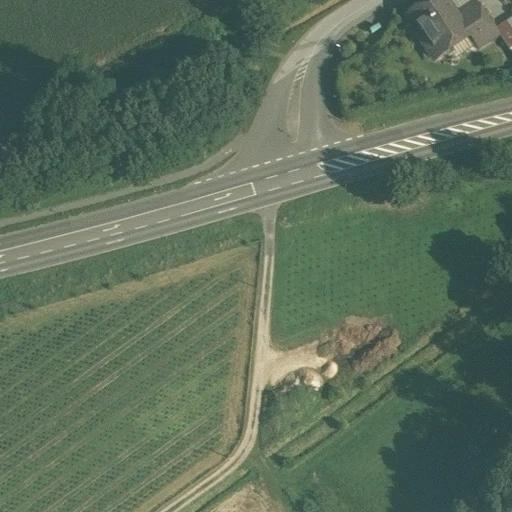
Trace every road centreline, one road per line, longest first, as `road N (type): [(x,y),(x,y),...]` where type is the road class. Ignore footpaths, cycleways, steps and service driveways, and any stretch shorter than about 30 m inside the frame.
road 1 (track): [(274,189),(253,442),(245,458),(171,511)]
road 2 (secondary): [(313,176),(0,255)]
road 3 (track): [(265,480),(511,306)]
road 4 (residential): [(313,176),(301,84),(333,27),(375,0)]
road 5 (secondary): [(511,119),(313,176)]
